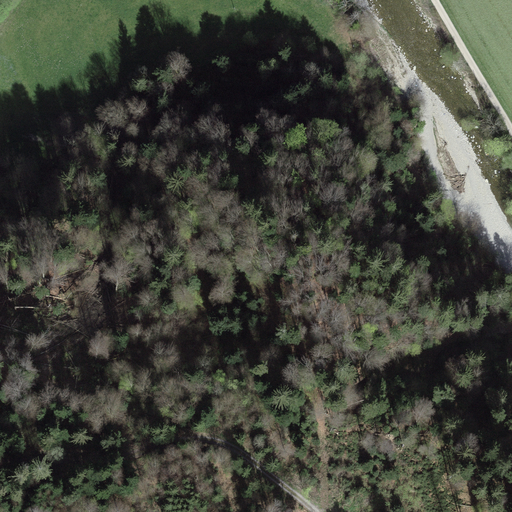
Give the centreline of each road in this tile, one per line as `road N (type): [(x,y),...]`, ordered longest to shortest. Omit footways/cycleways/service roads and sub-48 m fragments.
road 1 (track): [(322,511),(235,447),(202,436),(0,466)]
road 2 (track): [(511,131),(434,0)]
